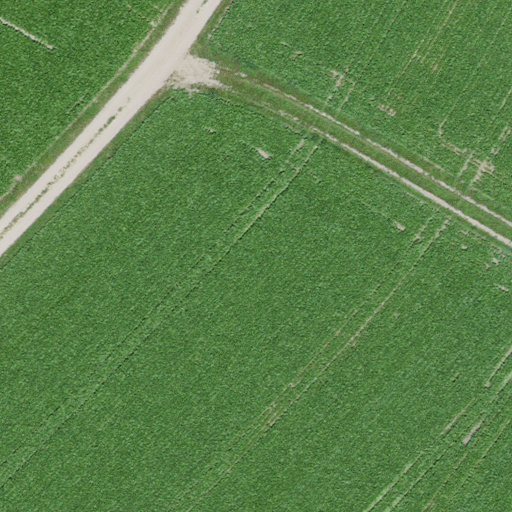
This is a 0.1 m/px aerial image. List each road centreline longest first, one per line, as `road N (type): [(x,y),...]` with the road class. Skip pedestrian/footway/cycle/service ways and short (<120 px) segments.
road 1 (track): [(180,49),(511,233)]
road 2 (track): [(0,230),(180,49),(207,0)]
